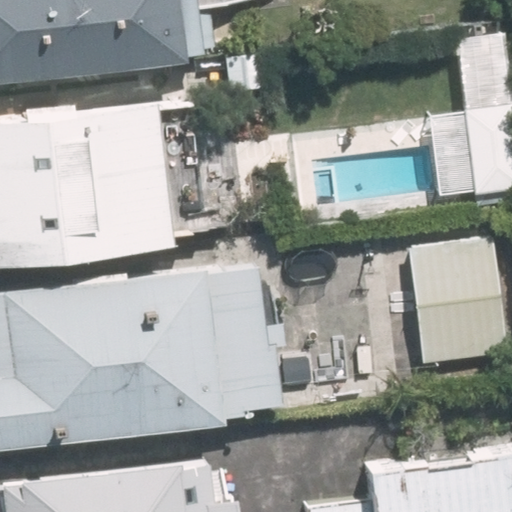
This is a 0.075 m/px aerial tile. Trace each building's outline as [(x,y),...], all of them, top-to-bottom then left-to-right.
[(0,0),(0,72),(211,48),(204,0),(0,0)] [(0,100),(0,246),(178,226),(161,82),(0,100)] [(511,92),(465,98),(475,181),(511,177),(511,92)] [(410,237),(423,353),(508,343),(494,227),(410,237)] [(0,430),(280,398),(261,242),(0,272),(0,430)] [(511,511),(511,431),(365,449),(369,487),(306,495),(307,511),(511,511)] [(243,511),(240,483),(211,486),(206,444),(5,467),(10,511),(243,511)]
